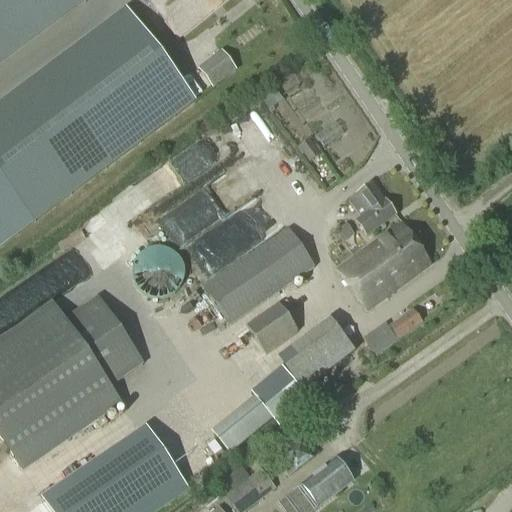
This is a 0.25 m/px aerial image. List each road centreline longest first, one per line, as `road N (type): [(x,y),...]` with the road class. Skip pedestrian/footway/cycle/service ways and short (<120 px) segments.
road 1 (tertiary): [(511,307),(306,0)]
road 2 (unknown): [(0,100),(79,38),(96,0)]
